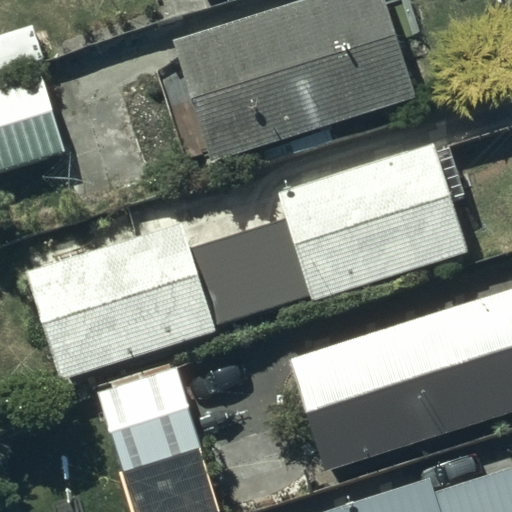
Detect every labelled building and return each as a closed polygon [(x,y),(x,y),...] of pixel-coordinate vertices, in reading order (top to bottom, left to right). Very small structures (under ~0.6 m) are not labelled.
[(379,0),(306,0),(169,44),(208,165),(412,99),(379,0)] [(0,79),(0,171),(64,154),(40,68),(0,79)] [(431,149),(277,198),(311,306),(466,257),(431,149)] [(23,275),(56,383),(211,336),(179,229),(23,275)] [(511,288),(286,365),(324,480),(511,416),(511,288)] [(218,511),(175,371),(93,396),(128,511),(218,511)] [(427,481),(326,511),(511,511),(511,470),(432,495),(427,481)]
